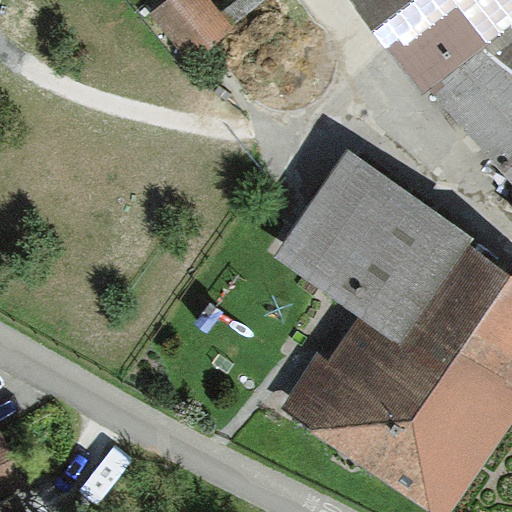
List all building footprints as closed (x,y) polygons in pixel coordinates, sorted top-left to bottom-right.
[(199,0),(159,0),(149,8),(183,54),(220,27),(199,0)] [(511,0),(366,0),(511,185),(511,0)] [(511,401),(511,269),(351,158),(289,248),(368,303),(295,408),(438,507),(511,401)] [(0,485),(15,478),(0,449),(0,485)] [(0,511),(19,511),(13,498),(0,503),(0,511)]
